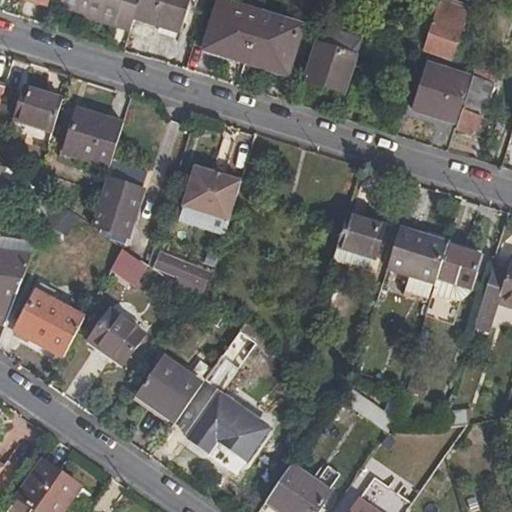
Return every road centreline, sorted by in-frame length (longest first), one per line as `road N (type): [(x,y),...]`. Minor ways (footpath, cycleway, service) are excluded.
road 1 (residential): [(0,34),(511,193)]
road 2 (residential): [(0,380),(191,511)]
